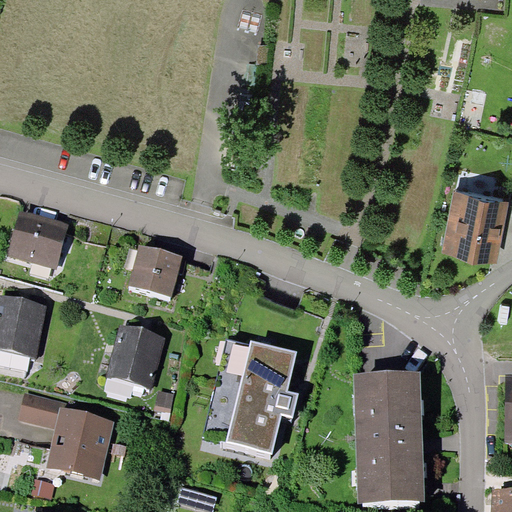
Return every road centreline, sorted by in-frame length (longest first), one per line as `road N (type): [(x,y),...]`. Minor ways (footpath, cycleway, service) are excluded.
road 1 (residential): [(0,181),(305,274),(436,338)]
road 2 (residential): [(436,338),(458,368),(472,413),(473,511)]
